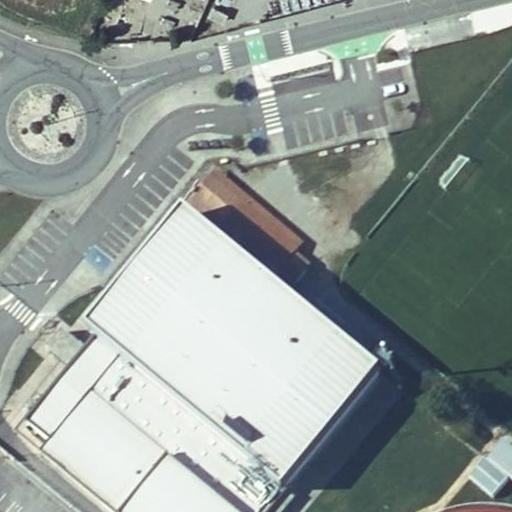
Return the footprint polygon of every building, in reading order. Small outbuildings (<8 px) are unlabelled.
[(217,174),(213,179),(298,250),(302,245),(217,174)] [(291,290),(306,272),(290,259),(294,255),(298,250),(213,179),(205,188),(199,196),(194,192),(181,208),(194,219),(287,295),(291,290)] [(194,192),(199,196),(205,188),(200,185),(194,192)] [(7,429),(107,511),(288,511),(393,384),(194,219),(7,429)] [(294,255),(290,259),(306,272),(309,268),(294,255)] [(489,461),(511,480),(511,449),(504,443),(489,461)]
